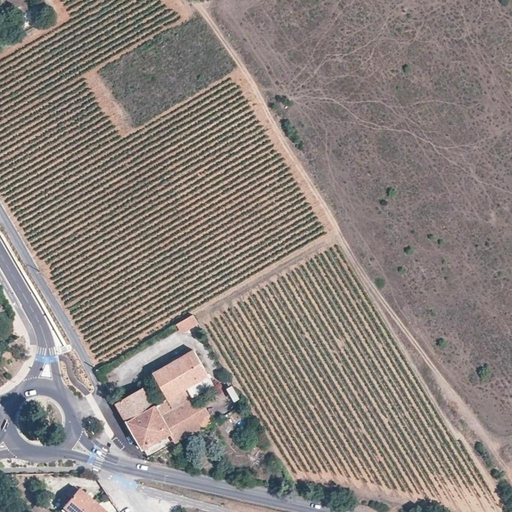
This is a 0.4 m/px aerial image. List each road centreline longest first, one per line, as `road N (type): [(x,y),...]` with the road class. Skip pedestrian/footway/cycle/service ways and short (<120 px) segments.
road 1 (track): [(191,0),(511,465)]
road 2 (residential): [(71,411),(103,398),(0,212)]
road 3 (tertiary): [(121,466),(331,511)]
